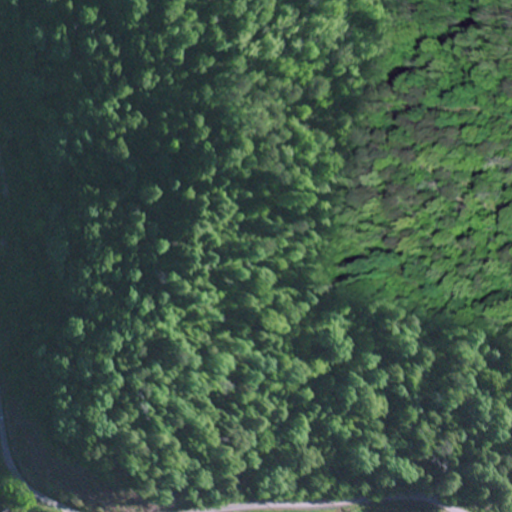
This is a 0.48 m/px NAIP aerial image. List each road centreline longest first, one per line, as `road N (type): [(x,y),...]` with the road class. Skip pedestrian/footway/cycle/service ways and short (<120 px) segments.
road 1 (residential): [(202,511),(252,501),(410,493),(457,511)]
road 2 (residential): [(0,378),(16,469),(72,511)]
